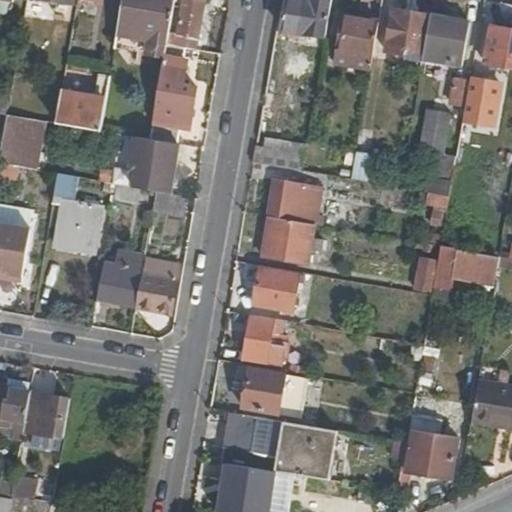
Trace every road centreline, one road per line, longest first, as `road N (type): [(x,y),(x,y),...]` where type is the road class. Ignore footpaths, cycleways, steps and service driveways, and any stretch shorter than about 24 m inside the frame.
road 1 (residential): [(257,0),(192,369)]
road 2 (residential): [(192,369),(0,336)]
road 3 (residential): [(167,511),(192,369)]
